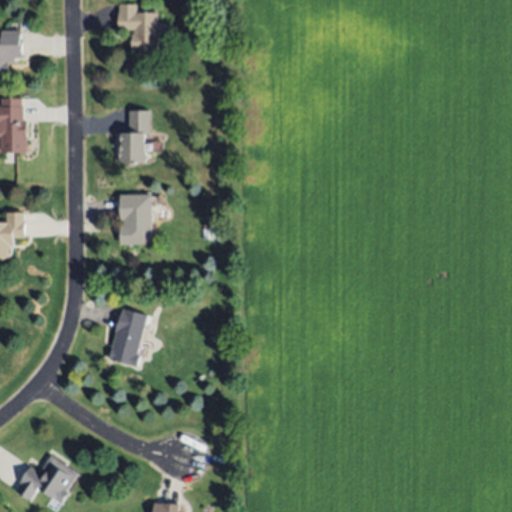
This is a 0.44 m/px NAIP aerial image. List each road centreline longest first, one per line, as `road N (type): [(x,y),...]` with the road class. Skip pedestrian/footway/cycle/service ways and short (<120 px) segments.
road 1 (residential): [(0,421),(43,381),(74,318),(74,0)]
road 2 (residential): [(43,381),(105,432),(141,451),(181,458)]
